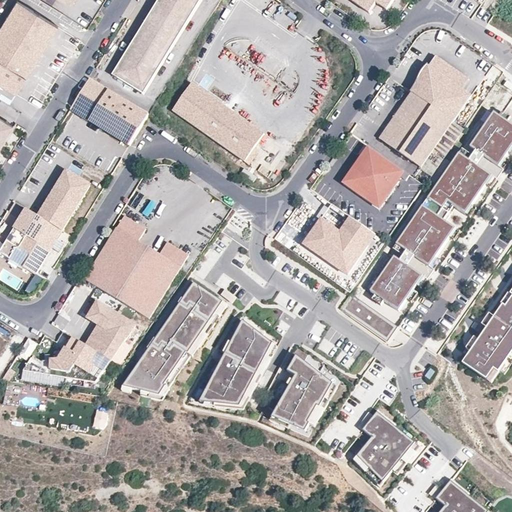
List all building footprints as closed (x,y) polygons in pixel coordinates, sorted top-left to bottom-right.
[(0,83),(15,93),(58,25),(17,0),(0,27),(0,83)] [(144,95),(204,0),(160,0),(113,75),(144,95)] [(395,0),(348,0),(369,15),(376,5),(387,12),(395,0)] [(426,69),(431,72),(431,73),(430,74),(428,75),(427,75),(425,75),(424,74),(423,74),(410,92),(411,93),(453,122),(471,96),(456,86),(463,76),(435,56),(426,69)] [(131,147),(150,116),(91,80),(72,110),(131,147)] [(265,134),(192,83),(173,111),(246,162),(265,134)] [(421,168),(453,123),(453,122),(411,93),(379,139),(421,168)] [(502,112),(499,117),(508,123),(511,118),(502,112)] [(499,117),(494,114),(471,147),(474,150),(470,155),(467,160),(459,154),(397,243),(407,250),(403,255),(399,261),(394,257),(370,290),(375,294),(384,300),(398,310),(406,299),(413,290),(416,285),(422,276),(429,266),(435,258),(449,238),(456,229),(445,221),(455,207),(465,215),(472,206),(486,186),(492,177),(499,167),(505,158),(508,153),(511,148),(511,125),(508,123),(499,117)] [(0,143),(11,126),(0,119),(0,143)] [(379,208),(404,172),(368,147),(343,183),(379,208)] [(462,150),(459,154),(467,160),(470,155),(462,150)] [(505,158),(499,167),(504,171),(511,162),(505,158)] [(271,172),(260,164),(256,171),(266,178),(271,172)] [(254,181),(256,175),(243,169),(240,175),(254,181)] [(65,171),(36,216),(58,229),(60,230),(88,186),(65,171)] [(492,177),(486,186),(491,190),(498,181),(492,177)] [(151,201),(143,215),(148,218),(157,204),(151,201)] [(349,277),(377,237),(333,206),(305,246),(349,277)] [(472,206),(465,215),(471,219),(477,210),(472,206)] [(52,237),(58,229),(36,216),(24,208),(11,228),(14,230),(7,240),(5,239),(0,246),(0,252),(7,258),(14,247),(17,246),(27,253),(28,255),(21,266),(33,274),(55,239),(52,237)] [(125,216),(85,279),(150,319),(189,256),(168,243),(160,255),(139,242),(147,230),(125,216)] [(7,240),(14,230),(11,228),(5,239),(7,240)] [(456,229),(449,238),(455,241),(461,233),(456,229)] [(407,250),(397,243),(393,248),(403,255),(407,250)] [(429,266),(435,270),(440,262),(435,258),(429,266)] [(28,289),(34,293),(43,278),(36,275),(28,289)] [(416,285),(422,288),(428,280),(422,276),(416,285)] [(192,282),(122,385),(156,395),(220,302),(192,282)] [(413,290),(406,299),(412,303),(418,294),(413,290)] [(398,327),(351,293),(340,308),(388,342),(398,327)] [(384,300),(375,294),(372,298),(380,304),(384,300)] [(471,355),(463,366),(492,386),(499,376),(511,356),(511,294),(510,297),(511,298),(511,300),(506,309),(503,307),(495,320),(487,330),(479,342),(471,355)] [(511,298),(510,297),(508,296),(501,306),(503,307),(506,309),(511,300),(511,298)] [(110,360),(134,325),(96,301),(86,317),(97,323),(83,344),(109,360),(110,360)] [(482,326),(487,330),(495,320),(489,316),(482,326)] [(241,319),(199,400),(237,406),(271,343),(241,319)] [(94,381),(109,360),(83,344),(70,336),(56,359),(40,359),(38,362),(29,356),(21,369),(94,381)] [(325,338),(318,347),(331,357),(338,348),(325,338)] [(465,351),(471,355),(479,342),(474,339),(465,351)] [(341,350),(335,359),(348,369),(355,360),(341,350)] [(40,359),(30,354),(29,356),(38,362),(40,359)] [(297,377),(274,417),(307,433),(335,385),(296,355),(287,370),(297,377)] [(511,356),(499,376),(504,379),(511,367),(511,356)] [(25,396),(23,403),(36,407),(38,400),(25,396)] [(76,424),(90,426),(92,412),(79,410),(76,424)] [(374,439),(358,456),(386,484),(417,443),(378,412),(365,429),(374,439)] [(445,509),(442,511),(487,511),(450,482),(435,500),(445,509)]
